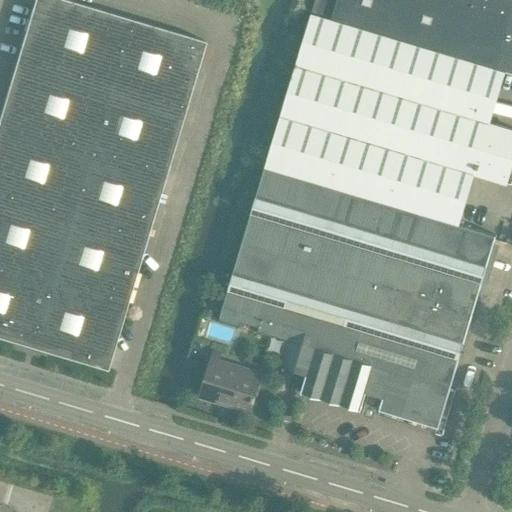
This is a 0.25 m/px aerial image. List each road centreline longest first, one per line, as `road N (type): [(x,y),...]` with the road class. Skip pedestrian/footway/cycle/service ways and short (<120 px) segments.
road 1 (tertiary): [(420,511),(0,386)]
road 2 (unclassified): [(473,511),(511,374)]
